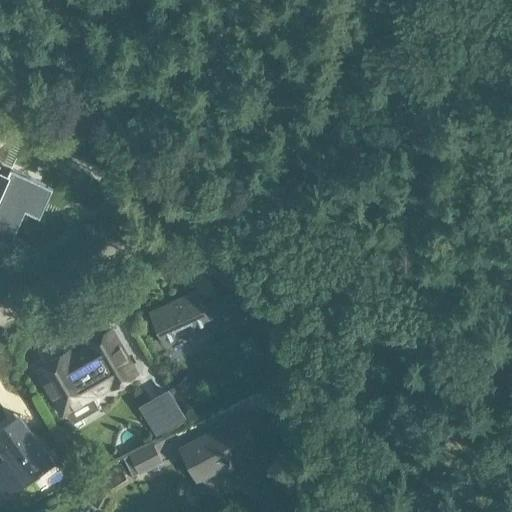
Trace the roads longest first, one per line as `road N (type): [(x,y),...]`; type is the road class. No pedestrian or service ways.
road 1 (track): [(511,358),(254,193),(395,115),(511,78)]
road 2 (residential): [(368,511),(254,193)]
road 3 (residential): [(254,193),(0,71)]
road 4 (residential): [(0,313),(151,234),(254,193)]
